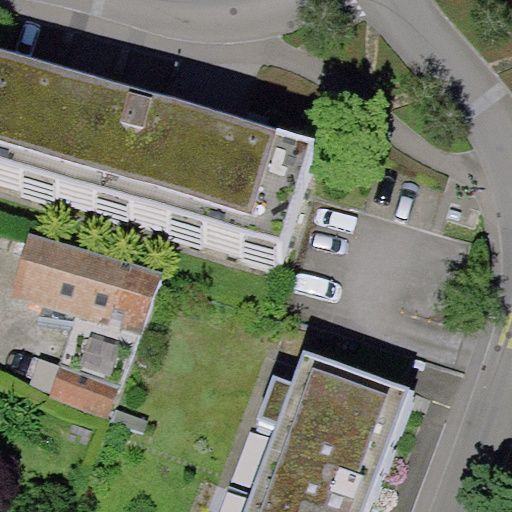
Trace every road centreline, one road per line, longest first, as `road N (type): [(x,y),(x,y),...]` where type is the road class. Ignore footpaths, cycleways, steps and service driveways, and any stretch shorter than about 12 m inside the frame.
road 1 (residential): [(387,0),(493,116),(511,160)]
road 2 (residential): [(511,327),(452,511)]
road 3 (residential): [(164,0),(225,12),(284,0)]
